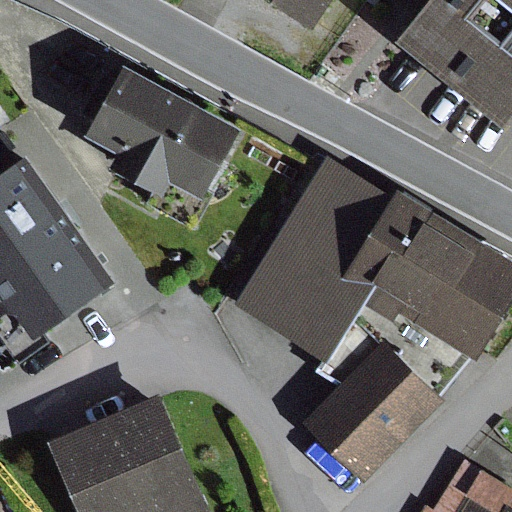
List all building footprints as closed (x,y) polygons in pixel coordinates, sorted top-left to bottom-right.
[(269,0),(313,29),(331,0),(269,0)] [(511,0),(431,0),(397,43),(504,130),(511,119),(511,0)] [(241,132),(124,70),(117,82),(96,121),(87,138),(121,156),(112,172),(153,194),(147,206),(195,232),(215,194),(210,191),(241,132)] [(96,121),(117,82),(103,74),(82,114),(96,121)] [(477,364),(511,307),(511,261),(397,190),(393,198),(327,157),(235,306),(323,364),(316,373),(338,387),(383,342),(440,397),(471,359),(477,364)] [(113,285),(26,161),(0,178),(0,321),(27,360),(51,344),(44,333),(113,285)] [(303,424),(364,483),(444,401),(440,397),(383,342),(338,387),(303,424)] [(211,511),(162,395),(48,443),(77,511),(211,511)] [(511,511),(511,487),(464,458),(433,509),(427,506),(423,511),(511,511)]
